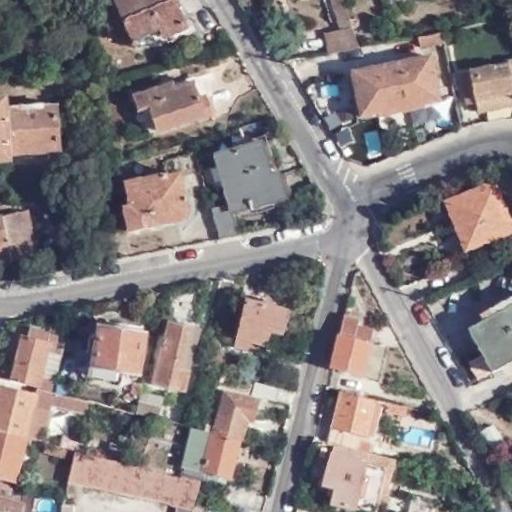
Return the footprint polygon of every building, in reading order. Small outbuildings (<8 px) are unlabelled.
[(167,25),(170,33),(188,27),(176,0),(115,0),(134,39),(167,25)] [(360,46),(345,0),(331,0),(340,28),(325,32),(330,52),(360,46)] [(173,38),(170,33),(167,25),(134,39),(137,45),(173,38)] [(418,34),(420,41),(444,36),(443,29),(418,34)] [(445,41),(444,36),(420,41),(421,46),(445,41)] [(441,100),(432,55),(354,70),(363,115),(380,112),(380,115),(426,107),(425,103),(441,100)] [(511,56),(505,58),(506,61),(459,73),(467,103),(477,101),(479,111),(511,103),(511,56)] [(171,84),(147,91),(133,95),(137,110),(149,107),(155,130),(210,115),(204,95),(197,97),(192,82),(172,87),(171,84)] [(8,95),(0,95),(0,159),(13,158),(13,153),(61,149),(58,103),(9,107),(8,95)] [(262,142),(215,154),(231,210),(286,196),(280,173),(271,175),(262,142)] [(167,173),(127,181),(132,205),(126,206),(130,230),(159,225),(159,222),(185,217),(190,214),(187,195),(185,196),(181,173),(167,176),(167,173)] [(511,225),(496,184),(450,201),(468,248),(511,230),(511,225)] [(33,237),(28,209),(0,214),(0,264),(13,262),(10,242),(33,237)] [(222,279),(216,303),(233,308),(239,283),(222,279)] [(202,325),(213,281),(167,290),(163,306),(161,314),(202,325)] [(238,338),(267,345),(271,330),(284,334),(290,311),(248,299),(238,338)] [(495,371),(511,361),(511,303),(471,327),(485,353),(495,371)] [(359,326),(362,315),(346,311),(343,322),(359,326)] [(186,391),(201,328),(172,321),(156,383),(186,391)] [(343,322),(331,369),(363,376),(372,342),(369,341),(372,329),(359,326),(343,322)] [(96,363),(119,368),(139,371),(146,332),(103,324),(96,363)] [(58,339),(60,332),(52,331),(52,330),(32,325),(29,335),(53,341),(47,362),(59,366),(55,376),(58,377),(63,353),(66,341),(58,339)] [(12,380),(40,388),(55,391),(58,377),(55,376),(59,366),(47,362),(53,341),(29,335),(24,334),(12,380)] [(265,354),(267,345),(238,338),(236,347),(265,354)] [(384,345),(372,342),(363,376),(376,379),(384,345)] [(482,378),(495,371),(485,353),(472,359),(482,378)] [(118,379),(119,368),(96,363),(90,363),(88,373),(118,379)] [(277,401),(280,388),(256,381),(252,394),(277,401)] [(93,401),(55,391),(40,388),(39,393),(4,384),(0,399),(0,428),(28,436),(46,440),(53,413),(47,411),(49,402),(90,413),(93,401)] [(342,389),(333,427),(351,431),(369,436),(378,399),(342,389)] [(171,399),(142,391),(140,402),(161,408),(158,418),(166,420),(171,399)] [(214,433),(241,439),(246,420),(253,421),(258,401),(225,393),(214,433)] [(161,408),(140,402),(137,413),(158,418),(161,408)] [(406,406),(389,402),(387,410),(404,414),(406,406)] [(509,443),(495,422),(482,429),(496,452),(509,443)] [(231,479),(241,439),(214,433),(207,431),(191,427),(180,468),(189,470),(187,477),(201,481),(202,481),(204,472),(231,479)] [(349,438),(351,431),(333,427),(329,442),(347,447),(349,438)] [(412,427),(408,442),(429,447),(433,432),(412,427)] [(0,475),(16,480),(28,436),(0,428),(0,475)] [(78,449),(81,450),(83,442),(69,438),(67,446),(78,449)] [(349,438),(347,447),(370,452),(372,443),(349,438)] [(75,459),(78,449),(67,446),(50,441),(47,451),(75,459)] [(125,461),(81,450),(78,449),(75,459),(70,480),(164,499),(176,505),(176,510),(175,511),(192,511),(194,507),(201,481),(187,477),(125,461)] [(357,509),(368,463),(335,454),(332,454),(324,484),(336,487),(333,502),(357,509)] [(22,511),(29,488),(0,480),(0,511),(22,511)] [(365,493),(365,511),(381,511),(381,493),(365,493)]
